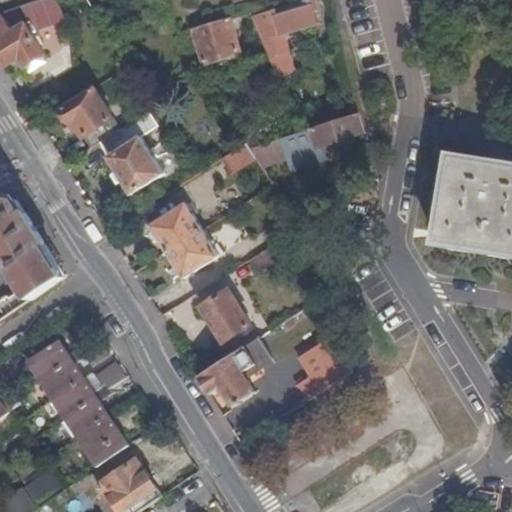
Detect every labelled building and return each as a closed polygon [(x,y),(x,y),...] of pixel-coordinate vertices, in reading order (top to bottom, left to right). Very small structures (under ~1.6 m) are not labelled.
[(319,10),(315,0),(304,0),(253,16),(270,54),(287,48),(282,34),(317,23),(313,12),(319,10)] [(0,18),(0,59),(5,67),(21,57),(27,66),(28,65),(44,55),(45,54),(33,34),(52,22),(39,1),(36,2),(3,14),(4,16),(0,18)] [(241,52),(230,17),(180,32),(187,43),(199,40),(206,63),(241,52)] [(44,55),(28,65),(33,72),(48,62),(44,55)] [(77,122),(93,148),(105,140),(123,129),(97,87),(64,108),(73,123),(77,122)] [(123,129),(105,140),(114,155),(110,157),(134,195),(167,175),(143,137),(159,126),(150,112),(123,129)] [(346,138),(365,132),(359,113),(303,131),(266,142),(251,147),(258,157),(259,159),(318,142),(318,146),(321,145),(323,150),(347,143),(346,138)] [(255,124),(242,132),(249,143),(251,147),(266,142),(255,124)] [(249,143),(225,158),(233,172),(258,157),(251,147),(249,143)] [(511,166),(485,162),(453,157),(445,204),(439,243),(456,246),(509,255),(511,255),(511,166)] [(0,323),(3,321),(67,277),(65,275),(37,230),(19,202),(0,197),(0,246),(5,248),(4,255),(23,283),(21,291),(11,298),(10,296),(0,301),(0,323)] [(153,226),(169,252),(205,229),(188,204),(153,226)] [(205,229),(169,252),(186,278),(221,256),(205,229)] [(275,243),(250,260),(258,272),(283,256),(275,243)] [(253,325),(231,290),(204,307),(226,342),(253,325)] [(200,377),(212,395),(224,387),(236,406),(258,393),(245,372),(260,363),(261,364),(273,357),(272,354),(285,346),(274,329),(200,377)] [(302,358),(324,391),(355,371),(334,338),(302,358)] [(98,468),(130,447),(101,402),(113,393),(110,388),(107,383),(102,387),(94,392),(76,365),(89,356),(83,347),(69,356),(60,341),(29,363),(55,402),(98,468)] [(110,388),(127,378),(119,365),(97,379),(102,387),(107,383),(110,388)] [(0,419),(9,414),(0,400),(0,419)] [(122,511),(140,511),(164,496),(139,461),(100,486),(111,502),(114,500),(122,511)] [(28,511),(37,507),(25,487),(3,501),(9,511),(28,511)] [(71,487),(50,501),(53,506),(57,511),(78,498),(71,487)]
